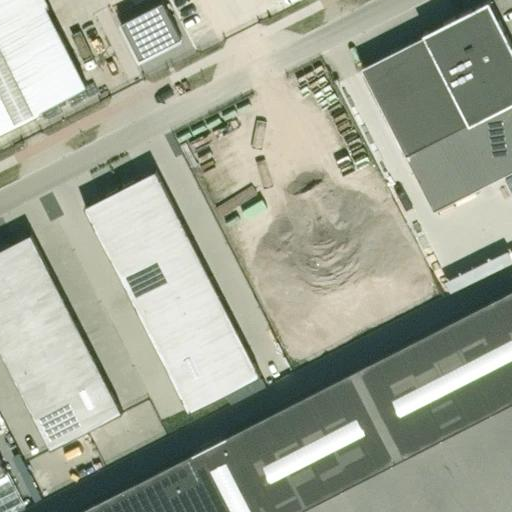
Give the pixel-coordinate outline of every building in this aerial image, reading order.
[(0,0),(0,128),(87,84),(43,0),(0,0)] [(182,36),(163,0),(160,0),(121,20),(139,57),(182,36)] [(425,34),(362,65),(407,154),(434,208),(511,168),(511,44),(489,0),(487,0),(424,32),(425,34)] [(261,373),(156,168),(84,205),(189,410),(261,373)] [(0,247),(0,347),(51,447),(123,410),(32,232),(0,247)] [(291,511),(511,399),(511,286),(227,433),(228,433),(194,450),(72,511),(291,511)]
